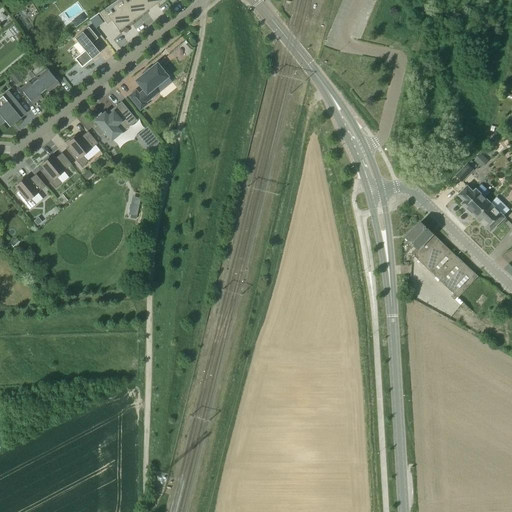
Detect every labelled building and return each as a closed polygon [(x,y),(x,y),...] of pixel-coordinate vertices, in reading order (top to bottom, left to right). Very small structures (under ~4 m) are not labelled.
[(125,0),(106,15),(118,31),(159,0),(125,0)] [(18,33),(13,26),(9,30),(14,36),(18,33)] [(99,54),(91,44),(97,39),(88,28),(74,39),(84,52),(74,60),(81,68),(99,54)] [(145,103),(158,93),(155,88),(168,78),(156,64),(135,81),(143,91),(138,95),(135,91),(128,97),(140,111),(147,105),(145,103)] [(33,105),(41,98),(48,93),(48,92),(58,84),(54,79),(54,76),(51,75),(47,70),(37,79),(35,77),(20,90),(33,105)] [(16,71),(9,76),(16,85),(23,80),(16,71)] [(1,98),(5,103),(0,107),(0,124),(4,121),(8,126),(12,122),(14,124),(26,114),(8,92),(1,98)] [(107,117),(104,113),(102,115),(100,113),(95,118),(96,120),(94,121),(98,126),(94,130),(100,137),(104,133),(109,139),(118,131),(120,134),(135,121),(126,110),(120,115),(116,110),(110,115),(107,117)] [(158,143),(147,129),(138,136),(149,150),(158,143)] [(82,157),(97,144),(87,132),(80,138),(78,135),(75,137),(74,136),(69,141),(69,142),(67,144),(69,147),(66,150),(81,168),(87,163),(82,157)] [(494,144),(486,153),(489,156),(497,147),(494,144)] [(56,178),(71,165),(61,153),(54,159),(52,156),(49,159),(48,158),(43,162),(43,163),(41,165),(43,168),(40,171),(55,189),(61,184),(56,178)] [(481,154),(475,161),(480,167),(487,160),(481,154)] [(458,179),(461,183),(477,166),(473,163),(458,179)] [(88,170),(82,175),(86,180),(92,175),(88,170)] [(30,200),(45,187),(35,175),(28,181),(26,178),(23,180),(22,179),(17,183),(17,184),(15,187),(17,190),(14,192),(29,210),(35,205),(30,200)] [(463,205),(477,219),(491,204),(485,199),(490,193),(482,185),(474,193),(468,187),(459,196),(465,202),(463,205)] [(62,195),(57,199),(63,205),(68,201),(62,195)] [(491,204),(477,219),(491,233),(505,218),(504,217),(508,212),(500,205),(496,209),(491,204)] [(38,218),(34,221),(37,226),(42,222),(38,218)] [(412,254),(435,276),(458,299),(478,277),(434,236),(434,235),(421,223),(406,239),(417,249),(412,254)] [(502,241),(509,228),(502,225),(495,237),(502,241)]
